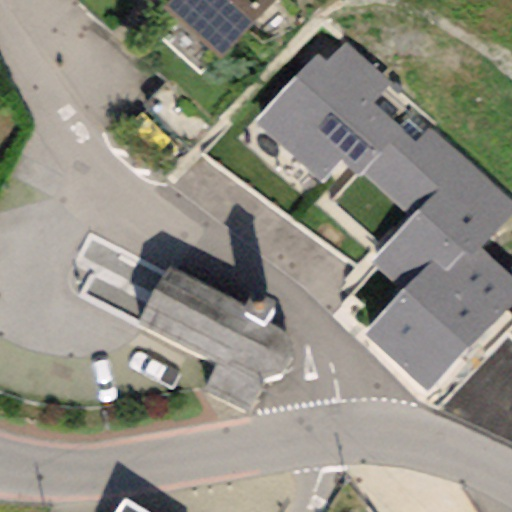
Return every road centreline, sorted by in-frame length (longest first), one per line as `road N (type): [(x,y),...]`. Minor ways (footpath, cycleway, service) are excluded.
road 1 (tertiary): [(0,11),(25,37),(66,132),(100,167),(288,299),(309,323),(327,350),(335,437)]
road 2 (tertiary): [(0,468),(100,471),(335,437)]
road 3 (tertiary): [(335,437),(431,441),(511,479)]
